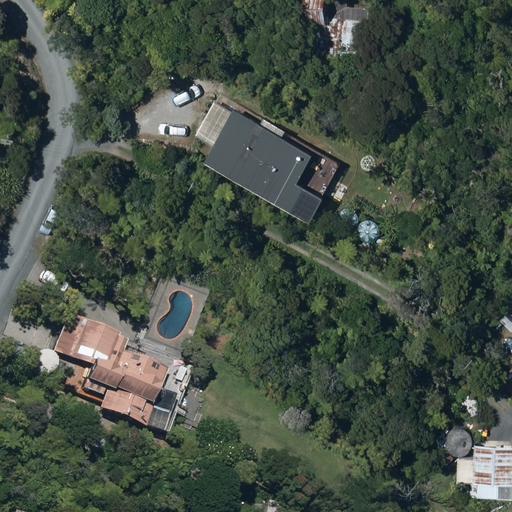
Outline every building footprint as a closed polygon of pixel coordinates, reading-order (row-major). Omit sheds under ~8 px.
[(114,0),(89,0),(91,2),(95,0),(101,9),(114,0)] [(327,0),(298,0),(298,20),(306,20),(305,52),(369,55),(370,17),(327,16),(327,0)] [(351,63),(350,90),(376,91),(377,65),(351,63)] [(205,160),(294,209),(308,183),(300,178),(316,150),(236,106),(205,160)] [(498,322),(511,334),(511,332),(511,318),(506,313),(498,322)] [(114,336),(64,316),(48,354),(84,369),(78,385),(99,393),(91,412),(138,431),(162,373),(117,354),(121,345),(112,341),(114,336)] [(511,393),(511,367),(499,380),(511,393)] [(511,445),(475,444),(475,457),(458,457),(457,482),(470,483),(470,499),(499,499),(500,484),(511,483),(511,445)]
